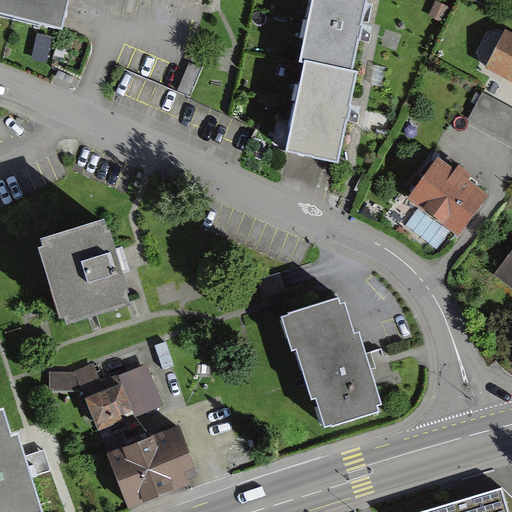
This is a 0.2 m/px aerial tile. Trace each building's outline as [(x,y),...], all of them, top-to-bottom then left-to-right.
[(68,0),(0,0),(0,38),(56,52),(68,0)] [(204,0),(147,0),(145,12),(200,23),(204,0)] [(367,0),(312,0),(300,58),(353,69),(367,0)] [(511,32),(506,29),(487,67),(511,79),(511,32)] [(355,73),(305,64),(289,150),(338,160),(355,73)] [(511,109),(481,91),(465,118),(511,144),(511,109)] [(487,194),(436,155),(406,194),(457,233),(487,194)] [(95,236),(25,260),(56,347),(125,323),(95,236)] [(511,240),(492,267),(511,281),(511,240)] [(382,409),(341,288),(280,308),(320,429),(382,409)] [(136,414),(123,381),(83,395),(96,429),(136,414)] [(0,511),(35,511),(42,510),(5,396),(0,397),(0,511)] [(199,477),(179,423),(106,448),(126,503),(199,477)] [(419,511),(511,511),(511,498),(502,488),(419,511)]
